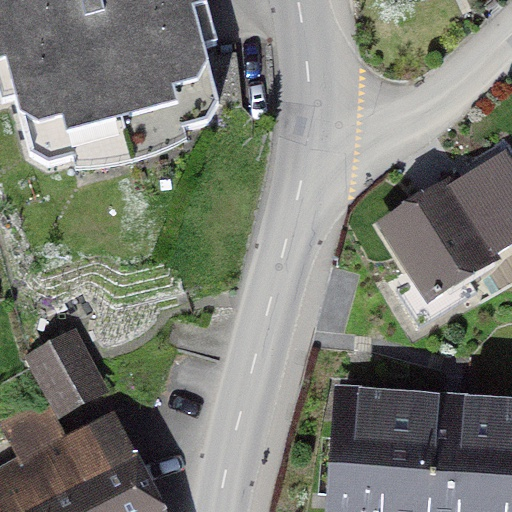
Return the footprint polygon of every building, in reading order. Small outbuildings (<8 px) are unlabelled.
[(0,0),(0,106),(12,104),(26,160),(45,171),(74,163),(76,176),(134,168),(186,147),(186,135),(210,129),(218,107),(206,55),(216,51),(203,0),(0,0)] [(511,250),(511,160),(506,150),(376,229),(427,311),(501,267),(496,260),(511,250)] [(76,330),(23,356),(44,397),(58,426),(111,400),(76,330)] [(511,511),(511,402),(333,390),(325,511),(511,511)] [(49,511),(140,467),(114,416),(66,441),(58,426),(44,397),(0,418),(0,427),(17,460),(0,468),(0,511),(49,511)] [(162,511),(140,467),(49,511),(162,511)]
